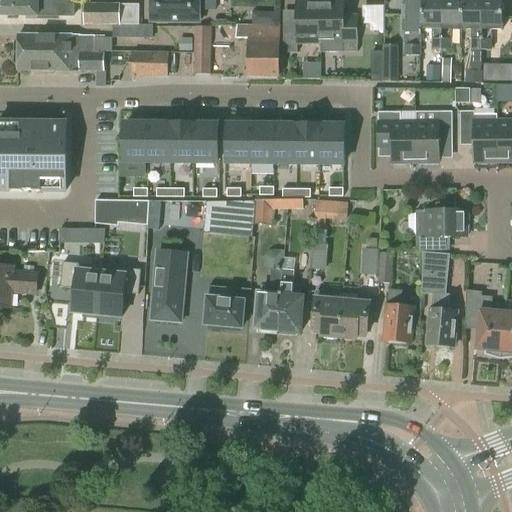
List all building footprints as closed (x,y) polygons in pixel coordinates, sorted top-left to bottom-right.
[(0,0),(0,16),(74,17),(74,0),(65,0),(0,0)] [(151,0),(152,22),(199,22),(200,10),(216,10),(216,0),(151,0)] [(422,33),(423,29),(422,29),(422,0),(404,0),(404,34),(406,34),(406,57),(420,57),(420,33),(422,33)] [(441,51),(442,51),(442,0),(422,0),(422,29),(423,29),(433,29),(433,56),(441,56),(441,51)] [(452,29),(462,29),(461,0),(442,0),(442,51),(451,51),(452,29)] [(461,0),(462,29),(472,29),(472,51),(482,51),(482,0),(461,0)] [(502,0),(482,0),(482,51),(491,51),(491,30),(502,30),(502,0)] [(321,45),(320,3),(297,4),(297,28),(283,28),(284,55),(298,55),(298,45),(321,45)] [(344,3),(320,3),(321,45),(321,54),(358,54),(358,28),(344,28),(344,3)] [(84,25),(121,25),(121,5),(84,5),(84,25)] [(121,5),(121,25),(140,25),(140,5),(121,5)] [(367,5),(367,32),(388,32),(388,5),(367,5)] [(248,79),(280,79),(280,26),(236,26),(236,39),(248,39),(248,79)] [(194,76),(211,76),(212,29),(195,28),(194,76)] [(14,44),(14,53),(90,54),(90,52),(100,52),(100,50),(95,50),(95,37),(19,36),(19,39),(14,44)] [(383,47),(383,83),(398,83),(398,47),(383,47)] [(90,54),(14,53),(14,64),(19,68),(19,72),(104,72),(104,55),(100,55),(100,52),(90,52),(90,54)] [(132,78),(168,78),(169,54),(133,53),(132,78)] [(451,60),(442,59),(441,84),(451,84),(451,60)] [(326,78),(326,62),(307,62),(307,78),(326,78)] [(439,83),(440,67),(426,67),(426,82),(439,83)] [(497,68),(485,68),(485,84),(497,84),(497,68)] [(466,73),(466,84),(481,84),(481,73),(466,73)] [(455,90),(455,104),(470,104),(470,90),(455,90)] [(439,123),(416,123),(416,165),(440,164),(439,140),(453,140),(453,113),(439,114),(439,123)] [(498,164),(498,122),(497,116),(475,116),(475,113),(461,113),(461,140),(474,139),(475,164),(498,164)] [(416,165),(416,123),(402,124),(402,114),(379,114),(379,140),(393,140),(393,165),(416,165)] [(511,122),(498,122),(498,164),(511,163),(511,122)] [(0,123),(0,192),(65,193),(66,136),(66,124),(53,124),(0,123)] [(124,163),(148,163),(148,125),(125,125),(124,163)] [(171,125),(148,125),(148,163),(171,163),(171,125)] [(194,163),(194,125),(171,125),(171,163),(194,163)] [(194,125),(194,163),(217,164),(218,126),(194,125)] [(228,126),(228,164),(251,164),(252,126),(228,126)] [(252,126),(251,164),(274,164),(275,126),(252,126)] [(275,126),(274,164),(297,164),(297,127),(275,126)] [(297,127),(297,164),(320,165),(320,127),(297,127)] [(320,127),(320,165),(343,165),(344,127),(320,127)] [(260,188),(260,197),(274,197),(274,188),(260,188)] [(329,189),(329,198),(343,198),(344,189),(329,189)] [(134,190),(134,198),(148,198),(148,190),(134,190)] [(157,190),(156,198),(170,198),(171,190),(157,190)] [(171,190),(170,198),(185,199),(185,190),(171,190)] [(203,190),(203,199),(217,199),(217,190),(203,190)] [(227,190),(227,198),(241,198),(241,190),(227,190)] [(283,190),(283,199),(297,199),(297,190),(283,190)] [(297,190),(297,199),(311,199),(311,191),(297,190)] [(119,201),(118,225),(148,227),(149,202),(119,201)] [(348,223),(349,204),(317,202),(316,227),(325,227),(325,220),(338,221),(338,223),(348,223)] [(290,203),(258,204),(257,222),(262,222),(261,226),(271,226),(272,211),(289,211),(290,203)] [(257,222),(258,204),(206,204),(203,234),(228,236),(230,211),(249,211),(248,225),(261,226),(262,222),(257,222)] [(467,238),(467,212),(457,212),(456,205),(436,205),(436,212),(416,212),(417,253),(443,252),(443,239),(467,238)] [(60,230),(60,242),(105,243),(105,231),(60,230)] [(271,332),(278,333),(279,325),(281,325),(283,310),(279,309),(282,255),(279,252),(275,251),(270,251),(267,254),(265,258),(264,270),(271,271),(269,296),(259,295),(256,331),(258,331),(261,335),(267,335),(271,332)] [(151,321),(182,324),(188,256),(157,253),(151,321)] [(423,253),(422,275),(447,277),(449,256),(423,253)] [(378,285),(392,285),(393,254),(380,254),(378,285)] [(279,325),(278,333),(286,333),(289,337),(295,338),(299,335),(301,335),(304,299),(293,298),(295,272),(291,271),(292,265),(284,265),(284,258),(282,255),(279,309),(283,310),(281,325),(279,325)] [(63,263),(60,288),(75,290),(72,313),(84,314),(83,318),(97,319),(102,267),(63,263)] [(0,308),(9,309),(10,292),(35,295),(37,276),(12,274),(13,269),(0,267),(0,308)] [(102,267),(97,319),(110,321),(111,317),(122,318),(124,294),(138,296),(141,271),(102,267)] [(214,331),(220,331),(223,328),(242,330),(243,317),(249,318),(251,292),(210,288),(206,327),(210,327),(214,331)] [(384,342),(397,344),(399,347),(407,348),(407,344),(411,345),(414,310),(401,309),(402,292),(389,291),(384,342)] [(487,356),(501,360),(505,314),(492,313),(493,299),(482,298),(482,294),(467,292),(466,322),(479,323),(477,352),(487,353),(487,356)] [(321,338),(339,339),(343,304),(327,302),(328,295),(317,294),(313,332),(322,332),(321,338)] [(431,312),(428,346),(441,347),(441,350),(449,351),(451,348),(455,348),(458,314),(449,313),(450,297),(446,296),(432,295),(431,312)] [(343,304),(339,339),(356,341),(357,336),(367,337),(370,299),(360,298),(359,305),(343,304)] [(511,314),(505,314),(501,360),(511,358),(511,314)]
